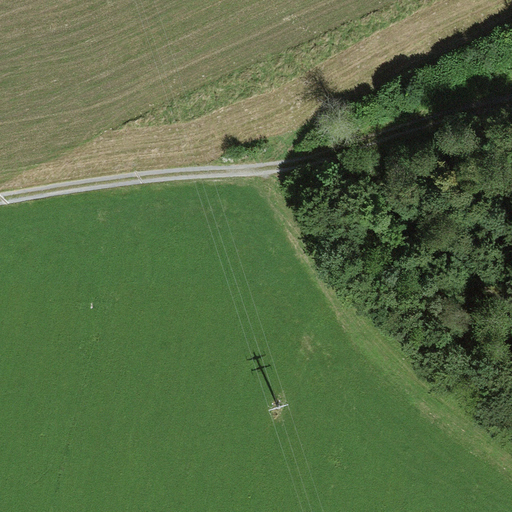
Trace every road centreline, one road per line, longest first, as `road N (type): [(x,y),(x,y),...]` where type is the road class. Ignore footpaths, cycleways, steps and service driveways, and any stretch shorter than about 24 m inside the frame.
road 1 (track): [(0,205),(149,179),(272,173),(411,126),(511,105)]
road 2 (track): [(319,160),(511,307)]
